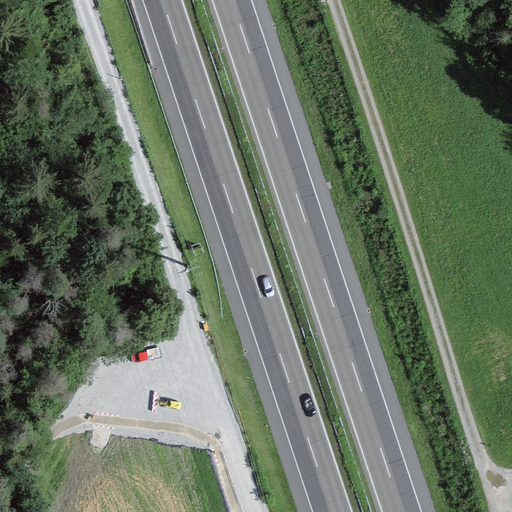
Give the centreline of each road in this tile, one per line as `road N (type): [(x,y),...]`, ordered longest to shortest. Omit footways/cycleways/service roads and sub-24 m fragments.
road 1 (motorway): [(162,0),(332,511)]
road 2 (motorway): [(401,511),(231,0)]
road 3 (track): [(332,0),(479,456),(510,503)]
road 4 (track): [(208,373),(82,0)]
road 5 (track): [(0,498),(84,402),(143,381),(208,373)]
road 6 (track): [(208,373),(255,511)]
